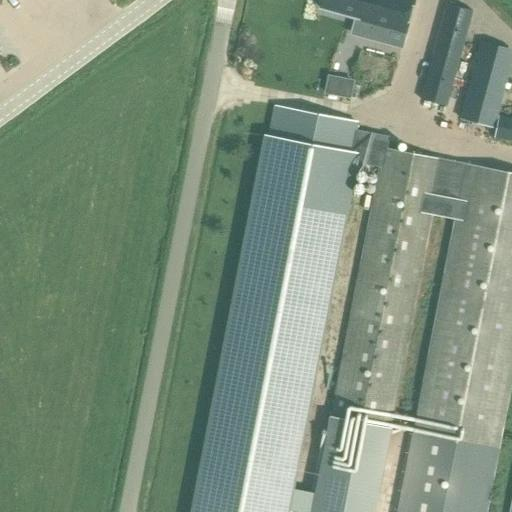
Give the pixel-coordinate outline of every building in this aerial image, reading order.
[(323,0),(322,9),(358,18),(357,21),(406,34),(414,0),(323,0)] [(448,4),(422,100),(448,107),(474,11),(448,4)] [(335,36),(330,55),(346,59),(352,40),(335,36)] [(511,54),(481,47),(462,119),(496,128),(511,66),(511,54)] [(358,132),(359,125),(274,109),(195,511),(283,511),(354,151),(384,157),(312,511),(372,511),(437,196),(461,201),(401,511),(487,511),(511,388),(511,511),(511,172),(388,150),(391,138),(358,132)] [(511,120),(500,117),(495,137),(511,141),(511,120)]
